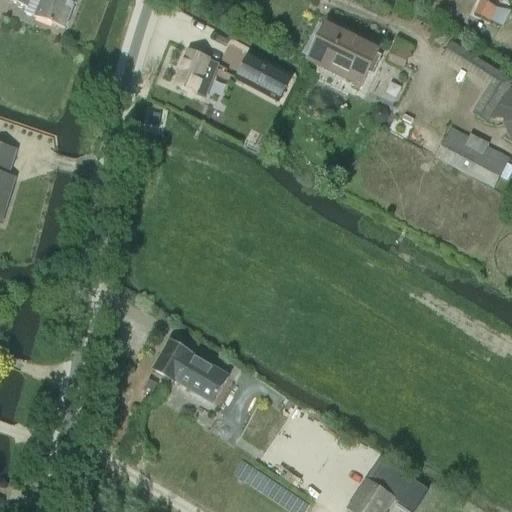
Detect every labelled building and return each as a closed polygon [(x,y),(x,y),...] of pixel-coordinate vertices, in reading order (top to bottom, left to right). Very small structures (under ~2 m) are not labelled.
[(27,9),(30,0),(10,0),(10,2),(27,9)] [(30,0),(27,9),(25,15),(34,18),(64,30),(76,0),(30,0)] [(325,26),(310,57),(355,80),(351,89),(357,92),(377,53),(325,26)] [(394,39),(386,53),(404,62),(411,47),(394,39)] [(511,86),(510,88),(505,95),(504,94),(511,83),(511,81),(451,44),(442,58),(489,88),(472,115),(486,124),(489,120),(503,121),(503,126),(511,145),(511,86)] [(189,52),(175,88),(205,101),(219,65),(189,52)] [(249,56),(236,80),(278,103),(291,79),(249,56)] [(384,125),(387,119),(385,113),(379,109),(372,112),(369,118),(371,124),(377,128),(384,125)] [(436,160),(472,178),(494,190),(510,160),(487,148),(488,145),(471,136),(469,139),(451,130),(445,141),(436,160)] [(0,219),(0,220),(13,181),(6,178),(14,153),(0,148),(0,219)] [(169,343),(153,371),(175,384),(175,383),(213,405),(228,379),(190,357),(191,356),(169,343)] [(150,381),(144,392),(153,397),(158,385),(150,381)] [(347,511),(387,511),(395,501),(366,482),(346,511),(347,511)]
